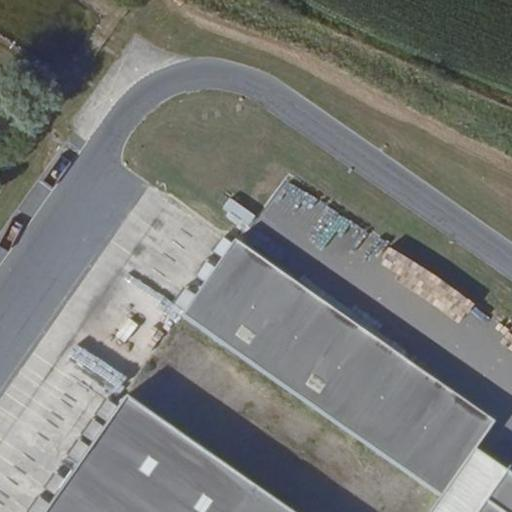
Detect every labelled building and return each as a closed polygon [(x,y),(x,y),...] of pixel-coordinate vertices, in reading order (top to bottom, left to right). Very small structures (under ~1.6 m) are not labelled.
[(248,221),(255,211),(230,196),(223,206),(248,221)] [(172,278),(169,282),(506,511),(511,511),(511,490),(442,443),(462,415),(202,236),(182,264),(169,255),(160,269),(172,278)] [(376,285),(487,349),(508,312),(397,248),(376,285)] [(506,511),(169,282),(163,292),(151,284),(141,298),(153,307),(150,311),(410,491),(394,511),(271,511),(93,393),(86,404),(73,395),(63,410),(75,418),(71,424),(59,415),(49,431),(62,439),(58,444),(46,436),(37,450),(48,458),(35,478),(23,469),(13,484),(25,492),(19,501),(6,493),(0,502),(0,509),(3,511),(506,511)] [(123,331),(98,370),(128,389),(153,351),(123,331)]
